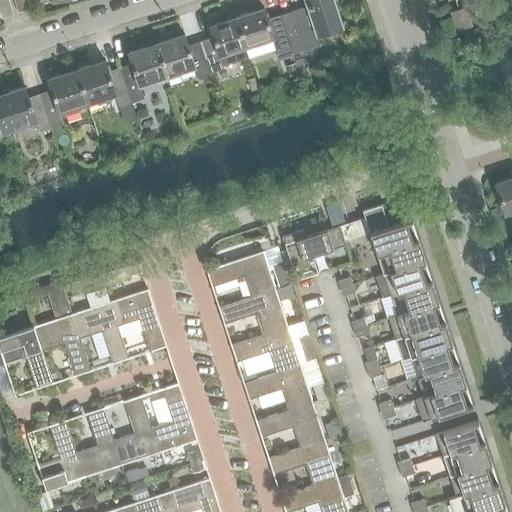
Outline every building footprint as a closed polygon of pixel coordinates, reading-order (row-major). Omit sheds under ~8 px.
[(0,0),(0,16),(0,17),(11,14),(6,0),(0,0)] [(29,9),(26,0),(12,0),(17,13),(29,9)] [(320,44),(317,35),(341,27),(332,0),(303,0),(306,6),(286,13),(299,51),(320,44)] [(449,12),(455,32),(472,27),(466,7),(449,12)] [(286,13),(266,19),(262,8),(235,17),(245,48),(271,39),(275,50),(288,46),(291,54),(299,51),(286,13)] [(235,17),(208,26),(211,37),(199,41),(210,74),(223,70),(221,66),(248,57),(244,48),(245,48),(235,17)] [(155,43),(166,77),(193,69),(196,79),(201,77),(209,75),(210,74),(199,41),(186,45),(183,34),(155,43)] [(119,68),(130,102),(142,98),(138,86),(166,77),(155,43),(127,53),(130,64),(119,68)] [(288,46),(275,50),(277,58),(291,54),(288,46)] [(75,69),(86,103),(112,94),(116,106),(130,102),(119,68),(107,71),(103,60),(75,69)] [(307,67),(297,70),(300,79),(309,76),(307,67)] [(46,79),(50,90),(39,94),(50,128),(61,124),(58,113),(86,103),(75,69),(46,79)] [(203,84),(211,81),(209,75),(201,77),(203,84)] [(257,89),(253,78),(247,80),(251,92),(257,89)] [(39,94),(27,98),(24,87),(0,94),(0,110),(6,129),(33,120),(37,132),(50,128),(39,94)] [(511,166),(482,175),(492,212),(511,206),(511,166)] [(369,234),(375,255),(417,241),(410,219),(388,226),(380,204),(361,210),(363,218),(368,233),(368,234),(369,234)] [(363,218),(339,226),(344,241),(368,233),(363,218)] [(305,237),(303,229),(281,237),(295,280),(317,273),(311,256),(345,245),(344,241),(339,226),(305,237)] [(375,255),(382,275),(424,261),(417,241),(375,255)] [(205,270),(211,287),(212,287),(211,286),(243,276),(250,297),(274,289),(262,251),(205,270)] [(282,286),(289,284),(282,261),(271,265),(279,287),(282,286)] [(382,275),(389,296),(431,282),(424,261),(382,275)] [(130,276),(127,265),(101,274),(104,285),(130,276)] [(99,277),(90,279),(93,287),(101,285),(99,277)] [(349,277),(337,281),(339,289),(352,285),(349,277)] [(437,302),(431,282),(389,296),(395,315),(396,316),(437,302)] [(352,285),(339,289),(342,297),(354,292),(352,285)] [(146,288),(108,301),(116,325),(137,318),(148,350),(147,350),(147,351),(165,345),(146,288)] [(274,289),(250,297),(218,307),(218,306),(217,307),(223,325),(224,325),(224,324),(255,314),(262,335),(287,327),(274,289)] [(108,301),(70,313),(79,338),(100,331),(110,362),(109,362),(110,363),(128,357),(127,356),(126,357),(116,325),(108,301)] [(387,318),(394,339),(444,323),(437,302),(396,316),(395,315),(387,318)] [(70,313),(33,325),(41,350),(62,343),(73,374),(72,375),(72,376),(90,370),(90,369),(89,369),(79,338),(70,313)] [(362,318),(350,322),(353,330),(365,326),(362,318)] [(401,360),(409,357),(451,343),(444,323),(394,339),(401,360)] [(34,388),(52,382),(52,381),(51,381),(41,350),(33,325),(0,336),(0,355),(3,363),(4,363),(3,362),(25,355),(35,387),(34,387),(34,388)] [(365,326),(353,330),(355,338),(368,333),(365,326)] [(262,335),(231,345),(230,344),(229,345),(235,363),(236,362),(236,361),(267,351),(274,372),(299,365),(287,327),(262,335)] [(314,358),(306,336),(298,339),(305,361),(314,358)] [(458,364),(451,343),(409,357),(416,378),(458,364)] [(367,362),(363,363),(366,371),(378,367),(371,346),(363,349),(367,362)] [(416,378),(422,397),(422,398),(464,384),(458,364),(416,378)] [(274,372),(243,383),(243,382),(242,382),(248,400),(249,400),(248,399),(280,389),(287,410),(311,402),(299,365),(274,372)] [(366,371),(369,379),(381,374),(378,367),(366,371)] [(157,452),(196,439),(177,382),(159,388),(160,389),(161,389),(171,420),(150,427),(157,452)] [(317,400),(326,397),(322,382),(312,386),(317,400)] [(421,421),(421,422),(471,405),(464,384),(422,398),(422,397),(414,400),(421,421)] [(120,464),(157,452),(150,427),(139,396),(140,395),(140,394),(122,400),(122,401),(123,401),(133,433),(112,439),(120,464)] [(389,400),(377,404),(380,412),(392,408),(389,400)] [(255,420),(255,419),(254,420),(260,438),(261,437),(292,426),(299,448),(324,440),(311,402),(287,410),(255,420)] [(82,477),(120,464),(112,439),(102,408),(102,407),(84,413),(85,414),(85,413),(96,445),(74,452),(82,477)] [(392,408),(380,412),(382,419),(395,415),(392,408)] [(82,477),(74,452),(64,420),(65,420),(65,419),(46,425),(47,426),(48,426),(58,457),(37,464),(36,463),(35,464),(44,489),(82,477)] [(328,438),(339,434),(334,421),(323,424),(328,438)] [(483,442),(476,421),(434,434),(435,436),(442,456),(483,442)] [(266,457),(272,476),(273,475),(273,474),(304,464),(311,485),(336,477),(324,440),(299,448),(268,458),(267,457),(266,457)] [(442,456),(448,477),(490,463),(483,442),(442,456)] [(201,459),(198,450),(186,454),(188,463),(201,459)] [(408,458),(396,462),(399,470),(411,465),(408,458)] [(204,470),(201,459),(188,463),(192,474),(204,470)] [(438,459),(417,464),(419,474),(441,469),(438,459)] [(497,484),(490,463),(448,477),(455,496),(455,497),(497,484)] [(411,465),(399,470),(401,477),(414,473),(411,465)] [(128,482),(140,478),(137,468),(124,472),(128,482)] [(311,485),(280,496),(280,495),(279,495),(284,511),(285,511),(317,502),(320,511),(347,511),(342,495),(352,491),(346,473),(336,477),(311,485)] [(219,511),(208,477),(170,490),(177,511),(185,511),(199,508),(200,511),(219,511)] [(142,479),(128,484),(132,495),(146,491),(142,479)] [(455,496),(447,499),(451,511),(479,511),(504,504),(497,484),(455,497),(455,496)] [(177,511),(170,490),(132,502),(135,511),(177,511)] [(42,511),(53,507),(48,492),(37,495),(42,511)] [(422,499),(410,503),(412,511),(425,507),(422,499)] [(135,511),(132,502),(102,511),(135,511)]
